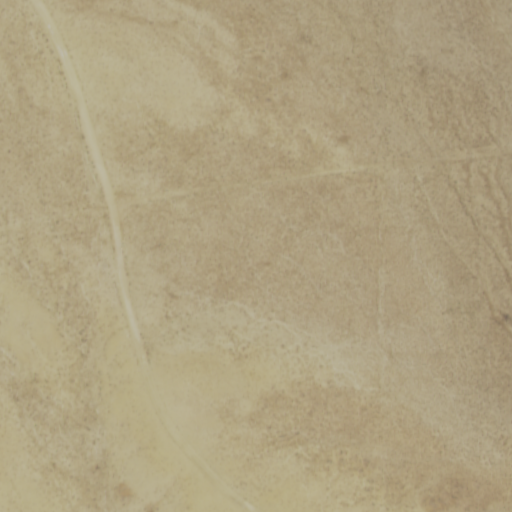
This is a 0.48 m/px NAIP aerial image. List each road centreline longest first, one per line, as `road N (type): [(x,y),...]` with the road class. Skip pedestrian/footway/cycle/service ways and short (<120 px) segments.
road 1 (track): [(300,511),(162,402),(65,97),(0,29)]
road 2 (residential): [(443,0),(511,108)]
